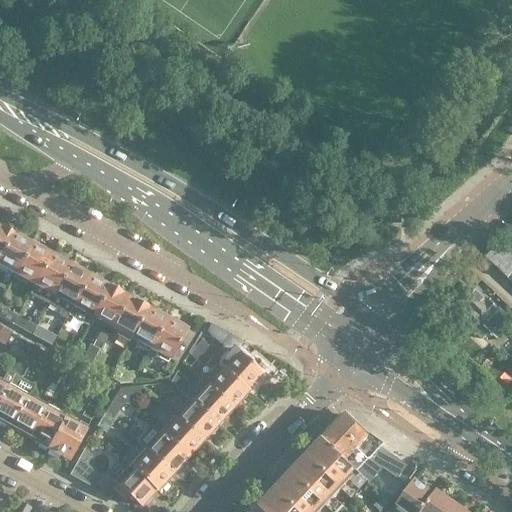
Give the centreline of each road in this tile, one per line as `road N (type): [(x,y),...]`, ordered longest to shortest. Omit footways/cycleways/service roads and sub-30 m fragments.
road 1 (primary): [(375,325),(210,208),(0,97)]
road 2 (primary): [(72,164),(352,351)]
road 3 (residential): [(16,187),(224,302)]
road 4 (residential): [(210,511),(352,351)]
road 5 (primary): [(481,433),(375,325)]
road 6 (tertiary): [(461,227),(375,325)]
road 7 (residential): [(429,408),(452,460),(511,502)]
